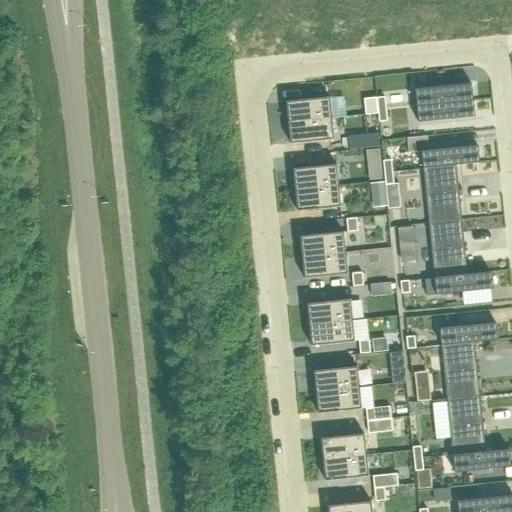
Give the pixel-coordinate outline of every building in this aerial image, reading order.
[(471,84),(415,90),(416,107),(473,101),(471,84)] [(329,98),(286,103),(288,124),(332,119),(329,98)] [(376,98),(364,100),(365,116),(378,114),(376,98)] [(385,98),(376,99),(378,111),(386,110),(385,98)] [(473,101),(416,107),(418,123),(474,117),(473,101)] [(386,110),(378,111),(379,123),(387,122),(386,110)] [(332,119),(288,124),(290,145),(334,140),(332,119)] [(377,132),(346,135),(348,149),(379,146),(377,132)] [(478,146),(421,152),(423,169),(456,166),(479,163),(478,146)] [(379,150),(367,151),(369,165),(381,164),(379,150)] [(391,161),(383,161),(384,173),(392,173),(391,161)] [(336,165),(293,170),(295,191),(339,186),(336,165)] [(456,166),(423,169),(428,224),(462,220),(456,166)] [(392,173),(384,173),(385,185),(394,185),(392,173)] [(384,182),(370,183),(371,195),(385,193),(384,182)] [(339,186),(295,191),(297,212),(341,207),(339,186)] [(400,200),(387,201),(388,209),(400,208),(400,200)] [(356,219),(346,220),(348,233),(358,232),(356,219)] [(462,220),(428,224),(434,278),(467,275),(462,220)] [(343,233),(300,237),(302,258),(345,254),(343,233)] [(345,254),(302,258),(304,279),(347,275),(345,254)] [(362,273),(352,274),(353,287),(363,286),(362,273)] [(467,275),(434,278),(436,296),(492,290),(490,273),(467,275)] [(402,282),(400,282),(401,294),(403,294),(410,293),(408,281),(402,282)] [(390,282),(370,284),(371,296),(391,294),(390,282)] [(350,300),(307,305),(309,326),(352,321),(350,300)] [(352,321),(309,326),(311,347),(355,342),(352,321)] [(496,323),(439,329),(441,346),(474,343),(498,341),(496,323)] [(407,337),(406,337),(407,350),(409,349),(415,349),(414,337),(407,337)] [(388,351),(386,339),(372,341),(373,353),(388,351)] [(369,340),(359,341),(360,354),(370,353),(369,340)] [(474,343),(441,346),(447,401),(480,398),(474,343)] [(390,353),(391,364),(404,363),(403,352),(390,353)] [(357,367),(314,372),(316,393),(359,388),(357,367)] [(428,385),(414,387),(415,403),(429,402),(428,385)] [(359,388),(316,393),(318,414),(361,409),(359,388)] [(480,398),(447,401),(452,456),(485,452),(480,398)] [(390,407),(366,410),(367,422),(391,419),(390,407)] [(391,420),(367,422),(368,434),(392,432),(391,420)] [(364,435),(321,439),(323,460),(366,456),(364,435)] [(421,447),(413,448),(414,460),(422,459),(421,447)] [(485,452),(452,456),(454,473),(511,467),(509,450),(485,452)] [(366,456),(323,460),(325,481),(368,477),(366,456)] [(422,459),(414,460),(415,472),(423,471),(422,459)] [(397,474),(373,477),(374,489),(398,486),(397,474)] [(384,488),(374,489),(375,502),(385,501),(384,488)] [(511,511),(511,495),(457,502),(457,511),(511,511)] [(372,511),(371,502),(328,507),(328,511),(372,511)]
